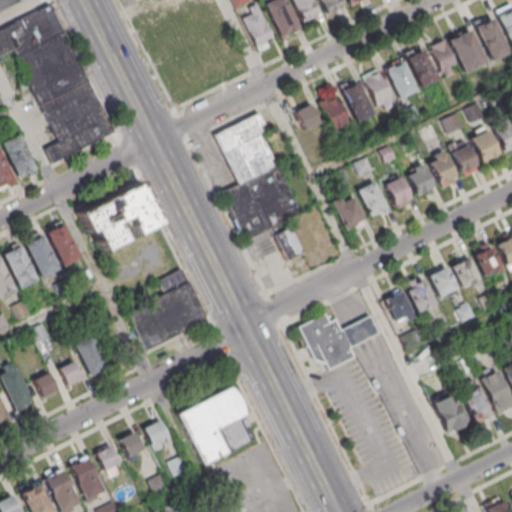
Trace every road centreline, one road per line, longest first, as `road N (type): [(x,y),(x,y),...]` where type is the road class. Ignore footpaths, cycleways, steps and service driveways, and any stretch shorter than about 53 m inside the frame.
road 1 (residential): [(511,193),(275,309),(223,347),(0,460)]
road 2 (tertiary): [(339,511),(84,0)]
road 3 (residential): [(435,0),(0,219)]
road 4 (residential): [(511,454),(397,511)]
